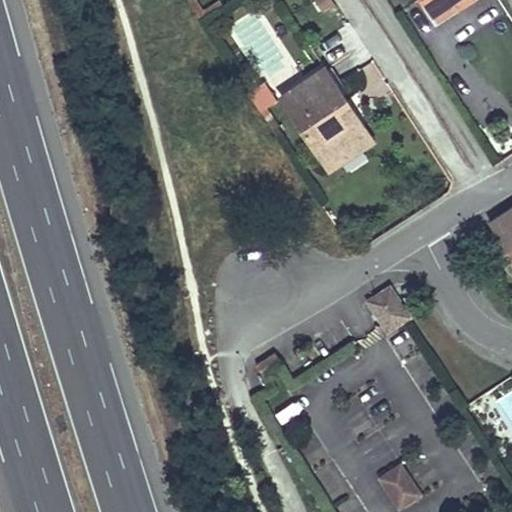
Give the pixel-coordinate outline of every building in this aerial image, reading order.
[(309,0),(316,14),(334,5),(331,0),(309,0)] [(422,0),(432,15),(454,0),(422,0)] [(454,0),(432,15),(437,22),(469,0),(454,0)] [(361,121),(325,67),(283,96),(320,151),(334,155),(353,142),(358,144),(364,141),(365,133),(360,124),(361,121)] [(511,209),(491,223),(511,254),(511,209)] [(391,288),(377,297),(382,304),(374,310),(384,326),(393,320),(397,327),(411,318),(391,288)] [(377,297),(369,302),(374,310),(382,304),(377,297)] [(393,320),(384,326),(389,332),(397,327),(393,320)] [(408,328),(392,335),(416,390),(433,382),(408,328)] [(262,369),(243,382),(250,392),(269,380),(262,369)] [(401,466),(380,480),(400,510),(421,496),(401,466)]
